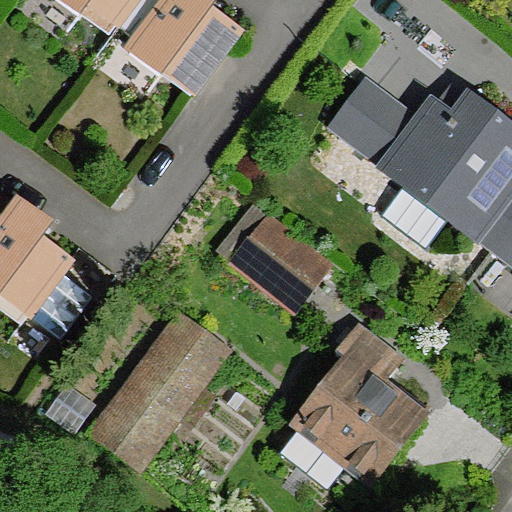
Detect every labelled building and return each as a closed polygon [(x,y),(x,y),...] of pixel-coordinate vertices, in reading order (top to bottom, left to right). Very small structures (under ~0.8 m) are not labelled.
[(56,0),(82,18),(90,8),(119,30),(140,0),(56,0)] [(173,0),(140,0),(119,30),(140,45),(173,0)] [(173,0),(140,45),(132,56),(163,78),(170,68),(199,89),(239,36),(211,14),(220,0),(173,0)] [(511,184),(511,135),(475,108),(460,128),(436,110),(423,126),(364,82),(328,131),(511,268),(511,186),(511,184)] [(21,206),(7,226),(0,235),(0,297),(1,297),(31,319),(62,276),(70,264),(41,244),(53,229),(21,206)] [(269,219),(233,266),(296,315),(333,270),(269,219)] [(93,300),(62,276),(31,319),(61,342),(93,300)] [(229,353),(184,317),(93,437),(142,474),(229,353)] [(339,357),(349,365),(383,389),(402,364),(359,331),(339,357)] [(349,365),(300,428),(348,465),(371,484),(423,419),(383,389),(349,365)] [(348,465),(300,428),(283,453),(329,490),(348,465)]
